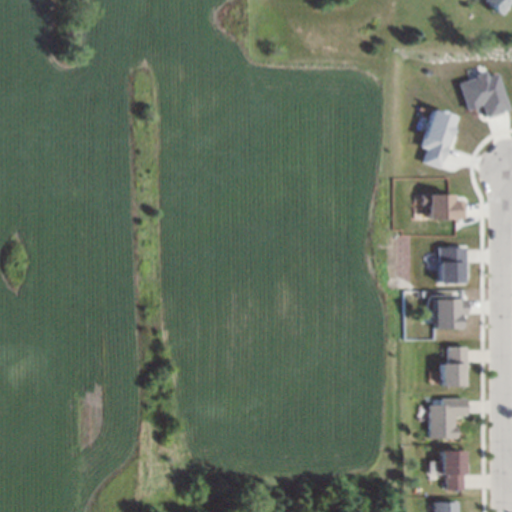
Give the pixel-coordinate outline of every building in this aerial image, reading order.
[(511,0),(482,0),(495,13),(508,1),(511,5),(511,0)] [(508,109),(496,72),(485,76),(484,72),(457,81),(465,109),(481,105),(485,116),(508,109)] [(453,116),(430,109),(419,147),(425,149),(421,162),(438,168),(451,126),(450,125),(453,116)] [(426,219),(462,218),(461,199),(453,199),(453,193),(420,194),(420,206),(426,206),(426,219)] [(436,282),(463,283),(463,247),(436,246),(436,282)] [(431,299),(431,328),(462,328),(462,298),(431,299)] [(463,346),(445,346),(445,362),(438,362),(438,385),(464,385),(463,346)] [(426,404),(426,438),(454,437),(454,415),(464,415),(464,397),(439,397),(439,404),(426,404)] [(461,450),(438,450),(438,474),(443,474),(443,489),(460,490),(461,450)] [(431,501),(431,511),(455,511),(456,502),(431,501)]
